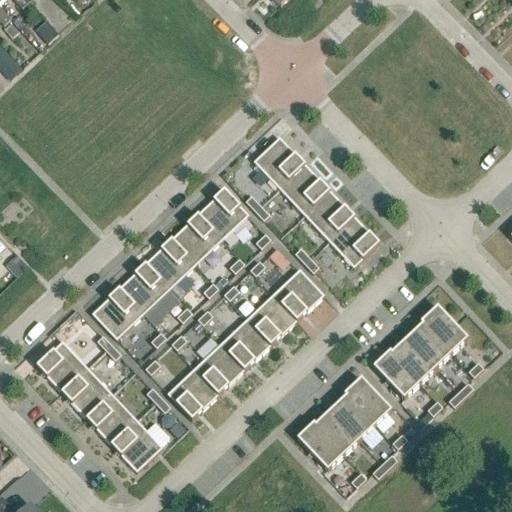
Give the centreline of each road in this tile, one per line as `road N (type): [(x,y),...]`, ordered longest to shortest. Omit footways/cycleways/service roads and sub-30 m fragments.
road 1 (residential): [(441,230),(148,511)]
road 2 (residential): [(0,347),(292,76)]
road 3 (residential): [(441,230),(292,76)]
road 4 (residential): [(98,511),(0,413)]
road 5 (residential): [(424,0),(511,95)]
